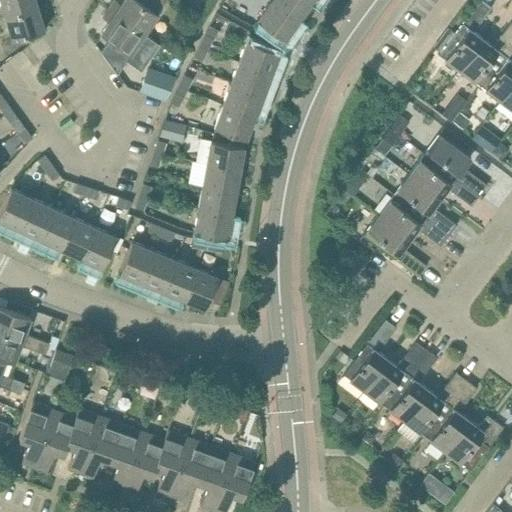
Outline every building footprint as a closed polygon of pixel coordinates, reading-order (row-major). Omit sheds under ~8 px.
[(0,15),(5,15),(37,6),(35,0),(0,0),(2,5),(0,5),(0,15)] [(115,1),(109,9),(143,33),(162,6),(166,0),(123,0),(120,5),(115,1)] [(309,0),(271,0),(271,1),(298,20),(311,1),(309,0)] [(478,0),(438,54),(459,70),(483,38),(473,31),(491,7),(482,0),(478,0)] [(298,20),(271,1),(257,19),(284,39),(298,20)] [(37,6),(5,15),(12,39),(44,29),(37,6)] [(110,39),(101,52),(116,72),(125,59),(142,70),(159,45),(143,33),(109,9),(103,17),(109,21),(101,33),(110,39)] [(459,70),(479,85),(491,69),(496,73),(502,65),(492,57),(497,50),(503,54),(511,41),(511,22),(511,21),(492,45),(483,38),(459,70)] [(209,26),(205,34),(213,38),(217,30),(209,26)] [(205,34),(199,46),(207,50),(213,38),(205,34)] [(247,39),(239,61),(270,72),(278,51),(247,39)] [(479,85),(499,100),(511,83),(511,41),(503,54),(497,50),(492,57),(502,65),(496,73),(491,69),(479,85)] [(207,50),(199,46),(193,57),(201,61),(207,50)] [(239,61),(231,82),(262,94),(270,72),(239,61)] [(184,75),(178,86),(186,90),(192,79),(184,75)] [(140,91),(164,100),(170,89),(143,79),(140,91)] [(231,82),(222,104),(254,116),(262,94),(231,82)] [(511,83),(499,100),(511,109),(511,83)] [(178,86),(172,97),(170,102),(178,106),(186,90),(178,86)] [(0,108),(4,114),(11,109),(0,93),(0,108)] [(254,116),(222,104),(214,126),(245,138),(254,116)] [(4,114),(17,132),(24,127),(11,109),(4,114)] [(482,123),(472,136),(492,151),(501,138),(482,123)] [(17,132),(25,143),(32,137),(24,127),(17,132)] [(439,133),(423,153),(439,165),(443,159),(451,165),(443,176),(451,182),(455,177),(479,195),(487,185),(463,166),(470,156),(439,133)] [(200,138),(196,161),(206,162),(239,168),(243,145),(224,142),(210,139),(200,138)] [(157,140),(153,152),(161,155),(165,143),(157,140)] [(161,155),(153,152),(149,164),(157,166),(161,155)] [(423,153),(408,173),(440,197),(447,188),(471,205),(479,195),(455,177),(451,182),(443,176),(451,165),(443,159),(439,165),(423,153)] [(37,159),(45,170),(52,164),(44,154),(37,159)] [(206,162),(202,185),(235,191),(239,168),(206,162)] [(52,164),(45,170),(52,180),(59,175),(52,164)] [(408,173),(393,194),(408,205),(404,211),(412,216),(420,206),(429,212),(425,218),(449,235),(456,225),(432,207),(440,197),(408,173)] [(72,191),(84,195),(87,186),(75,182),(72,191)] [(142,183),(138,195),(147,198),(151,186),(142,183)] [(202,185),(198,208),(231,214),(235,191),(202,185)] [(87,186),(84,195),(96,199),(99,190),(87,186)] [(0,209),(0,219),(17,227),(31,197),(10,187),(0,209)] [(343,188),(336,198),(345,205),(352,195),(343,188)] [(393,194),(378,214),(410,237),(417,228),(441,246),(449,235),(425,218),(429,212),(420,206),(412,216),(404,211),(408,205),(393,194)] [(138,195),(136,202),(134,207),(143,210),(147,198),(138,195)] [(17,227),(38,237),(52,207),(31,197),(17,227)] [(116,205),(128,209),(131,201),(119,197),(116,205)] [(38,237),(59,247),(73,217),(52,207),(38,237)] [(231,214),(198,208),(194,231),(227,237),(231,214)] [(378,214),(363,235),(371,241),(378,246),(418,276),(426,265),(402,247),(410,237),(378,214)] [(59,247),(80,256),(94,226),(73,217),(59,247)] [(147,231),(158,235),(162,227),(151,223),(147,231)] [(94,226),(80,256),(101,267),(115,236),(94,226)] [(162,227),(158,235),(171,240),(174,232),(162,227)] [(191,246),(203,248),(205,240),(192,237),(191,246)] [(205,240),(203,248),(215,251),(223,252),(224,243),(217,242),(205,240)] [(119,272),(140,280),(153,250),(131,241),(119,272)] [(140,280),(161,289),(174,258),(153,250),(140,280)] [(161,289),(183,298),(195,267),(174,258),(161,289)] [(195,267),(183,298),(205,307),(218,276),(195,267)] [(0,330),(22,338),(19,344),(31,349),(35,337),(24,333),(30,317),(0,305),(0,330)] [(354,359),(343,375),(349,378),(364,389),(387,358),(378,351),(396,327),(385,318),(354,359)] [(0,354),(5,357),(4,358),(13,361),(19,344),(22,338),(0,330),(0,354)] [(49,343),(35,337),(31,349),(45,354),(49,343)] [(364,389),(383,404),(394,389),(400,393),(406,385),(395,377),(401,369),(408,373),(426,349),(415,341),(397,365),(387,358),(364,389)] [(56,349),(49,367),(67,373),(73,356),(73,355),(56,349)] [(383,404),(404,420),(428,388),(418,381),(436,357),(426,349),(408,373),(401,369),(395,377),(406,385),(400,393),(394,389),(383,404)] [(0,386),(7,389),(11,377),(0,372),(0,370),(4,358),(5,357),(0,354),(0,386)] [(404,420),(424,434),(435,420),(440,424),(447,416),(436,408),(442,399),(448,403),(466,379),(455,371),(437,395),(428,388),(404,420)] [(11,377),(7,389),(19,393),(24,382),(11,377)] [(424,434),(443,449),(467,418),(458,411),(476,387),(466,379),(448,403),(442,399),(436,408),(447,416),(440,424),(435,420),(424,434)] [(189,389),(185,401),(198,406),(202,394),(189,389)] [(205,394),(201,405),(217,411),(221,400),(205,394)] [(21,461),(34,466),(54,409),(32,401),(18,438),(32,443),(30,451),(25,450),(21,461)] [(226,403),(223,412),(238,418),(244,420),(248,410),(242,408),(226,403)] [(67,468),(80,472),(100,415),(78,407),(75,416),(76,417),(66,445),(67,445),(79,450),(76,458),(71,456),(67,468)] [(63,454),(67,445),(66,445),(76,417),(75,416),(54,409),(34,466),(47,470),(51,459),(47,457),(50,449),(63,454)] [(467,418),(443,449),(470,469),(503,427),(486,414),(478,426),(467,418)] [(96,455),(108,460),(122,423),(100,415),(80,472),(93,477),(97,465),(93,464),(96,455)] [(0,421),(0,434),(4,436),(9,424),(0,421)] [(110,483),(123,488),(144,431),(122,423),(108,460),(122,465),(119,473),(114,472),(110,483)] [(156,490),(169,494),(190,437),(167,429),(164,438),(165,438),(155,467),(156,467),(168,471),(165,479),(161,478),(156,490)] [(153,476),(156,467),(155,467),(165,438),(164,438),(144,431),(123,488),(136,492),(140,481),(136,479),(138,471),(153,476)] [(185,477),(198,482),(211,445),(190,437),(169,494),(182,499),(186,487),(182,486),(185,477)] [(199,505),(212,509),(232,453),(211,445),(198,482),(210,487),(208,495),(203,493),(199,505)] [(232,453),(212,509),(218,511),(225,511),(229,503),(225,501),(228,493),(241,498),(255,461),(232,453)] [(428,473),(419,484),(428,490),(445,503),(453,492),(428,473)] [(493,502),(485,511),(499,511),(502,510),(502,509),(493,502)]
